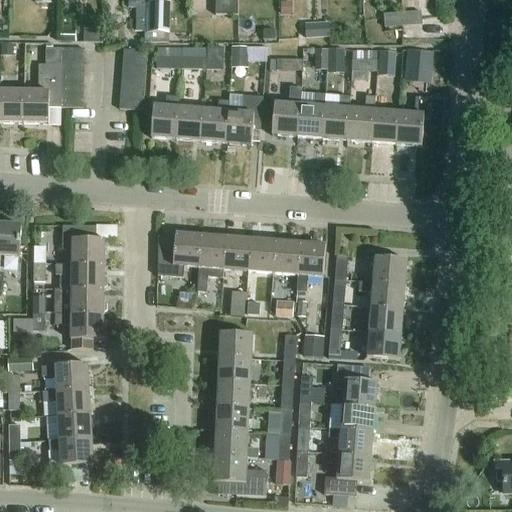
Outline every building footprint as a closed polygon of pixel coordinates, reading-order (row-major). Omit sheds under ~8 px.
[(215,0),(215,17),(227,17),(236,17),(236,0),(215,0)] [(149,4),(149,34),(170,35),(171,4),(149,4)] [(422,13),(403,14),(404,29),(422,27),(422,13)] [(385,30),(404,29),(403,14),(384,16),(385,30)] [(247,38),(259,38),(259,15),(247,15),(247,38)] [(318,26),(319,40),(331,39),(331,25),(318,26)] [(305,26),(306,40),(319,40),(318,26),(305,26)] [(275,32),(263,33),(263,42),(276,42),(275,32)] [(3,47),(3,58),(14,58),(14,47),(3,47)] [(232,62),(232,73),(233,73),(233,70),(249,70),(249,49),(232,48),(232,62)] [(207,52),(207,73),(224,73),(224,62),(224,51),(224,49),(207,49),(207,50),(207,52)] [(157,61),(157,72),(182,73),(183,62),(183,50),(157,50),(157,61)] [(183,62),(182,73),(184,73),(207,73),(207,52),(207,50),(183,50),(183,62)] [(61,62),(85,63),(85,51),(61,51),(61,62)] [(123,65),(147,67),(148,54),(146,55),(124,53),(123,65)] [(316,53),(316,62),(328,62),(328,53),(316,53)] [(328,62),(328,68),(344,68),(344,53),(328,53),(328,62)] [(408,53),(405,83),(431,86),(434,56),(408,53)] [(379,54),(378,77),(394,78),(396,56),(379,54)] [(61,62),(61,67),(61,75),(85,75),(85,63),(61,62)] [(303,74),(303,63),(278,63),(277,74),(303,74)] [(377,75),(377,64),(353,64),(352,75),(377,75)] [(122,77),(146,79),(147,67),(123,65),(122,77)] [(61,67),(40,67),(40,94),(24,94),(24,127),(49,127),(49,110),(60,110),(60,99),(61,87),(61,75),(61,67)] [(61,75),(61,87),(84,87),(85,75),(61,75)] [(121,89),(145,91),(146,79),(122,77),(121,89)] [(84,87),(61,87),(60,99),(84,99),(84,87)] [(121,101),(144,102),(145,91),(121,89),(121,101)] [(291,102),(291,107),(276,106),(273,139),(299,141),(301,108),(300,108),(302,90),(290,89),(289,101),(291,102)] [(0,126),(24,127),(24,94),(0,93),(0,126)] [(244,98),(243,116),(228,115),(226,147),(251,149),(253,131),(261,131),(263,100),(244,98)] [(84,99),(60,99),(60,110),(60,111),(84,111),(84,99)] [(151,142),(177,144),(179,111),(180,100),(167,99),(166,110),(154,109),(151,142)] [(376,114),(375,114),(376,100),(367,99),(366,113),(351,112),(348,144),(373,146),(376,114)] [(179,111),(177,144),(201,145),(204,113),(180,111),(181,100),(180,100),(179,111)] [(144,102),(121,101),(120,113),(143,115),(144,102)] [(400,116),(398,148),(423,150),(425,123),(431,124),(433,102),(417,101),(416,117),(400,116)] [(219,102),(218,114),(204,113),(201,145),(226,147),(228,115),(229,103),(219,102)] [(301,108),(299,141),(323,143),(326,110),(301,108)] [(326,110),(323,143),(348,144),(351,112),(326,110)] [(376,114),(373,146),(398,148),(400,116),(376,114)] [(65,228),(64,252),(64,267),(58,267),(58,268),(105,268),(105,244),(98,244),(98,229),(65,228)] [(3,277),(0,276),(0,262),(0,259),(19,260),(21,231),(0,229),(0,293),(2,294),(3,277)] [(185,271),(199,272),(202,239),(176,237),(176,241),(158,240),(155,279),(180,281),(184,281),(185,271)] [(223,280),(223,274),(226,241),(202,239),(199,272),(197,294),(207,295),(209,279),(223,280)] [(247,291),(248,276),(251,243),(226,241),(223,274),(239,275),(238,290),(247,291)] [(273,278),(276,244),(251,243),(248,276),(273,278)] [(298,280),(300,246),(276,244),(273,278),(298,280)] [(307,296),(308,280),(322,281),(325,248),(300,246),(298,280),(297,295),(307,296)] [(34,268),(46,268),(46,249),(35,249),(34,268)] [(337,258),(335,283),(346,284),(348,259),(337,258)] [(375,261),(373,285),(373,286),(405,289),(407,264),(375,261)] [(46,268),(34,268),(34,284),(45,284),(46,268)] [(58,277),(72,277),(71,292),(71,293),(105,293),(105,292),(108,290),(108,283),(105,281),(105,268),(58,268),(58,277)] [(335,283),(333,308),(344,309),(346,284),(335,283)] [(359,294),(372,295),(370,311),(403,314),(405,289),(373,286),(373,285),(359,284),(359,294)] [(71,292),(56,291),(56,318),(104,318),(104,317),(107,315),(108,308),(104,305),(105,293),(71,293),(71,292)] [(180,295),(179,308),(194,309),(195,296),(180,295)] [(34,318),(46,318),(46,316),(44,316),(45,297),(34,297),(34,318)] [(246,305),(232,303),(231,319),(245,321),(246,305)] [(294,315),(295,304),(279,303),(278,314),(294,315)] [(249,305),(248,318),(260,319),(261,306),(249,305)] [(298,305),(297,319),(306,320),(307,306),(298,305)] [(333,308),(330,333),(341,334),(344,309),(333,308)] [(368,336),(401,339),(403,314),(370,311),(368,336)] [(46,318),(34,318),(33,334),(45,334),(46,318)] [(104,344),(104,318),(56,318),(56,328),(72,328),(71,343),(73,343),(73,353),(93,353),(93,344),(104,344)] [(0,340),(11,341),(11,321),(0,320),(0,340)] [(339,359),(341,334),(330,333),(328,358),(339,359)] [(253,337),(220,336),(219,361),(251,363),(253,337)] [(323,360),(325,338),(306,336),(304,358),(323,360)] [(401,339),(368,336),(366,361),(399,364),(401,339)] [(284,364),(295,365),(296,339),(285,339),(284,364)] [(33,359),(8,360),(9,374),(33,373),(33,359)] [(250,388),(251,363),(219,361),(217,386),(250,388)] [(284,364),(282,389),(293,390),(295,365),(284,364)] [(56,370),(42,371),(43,381),(56,380),(57,395),(90,393),(88,367),(56,370)] [(337,392),(343,392),(342,408),(342,409),(376,411),(378,386),(358,385),(359,372),(339,371),(337,392)] [(9,397),(21,396),(21,378),(9,378),(9,397)] [(300,406),(311,406),(313,381),(302,380),(300,406)] [(249,412),(250,388),(217,386),(216,411),(249,412)] [(282,389),(280,414),(292,415),(293,390),(282,389)] [(57,395),(44,396),(44,407),(58,406),(59,420),(91,417),(90,393),(57,395)] [(21,396),(9,397),(9,413),(21,413),(21,396)] [(300,406),(299,430),(310,431),(311,406),(300,406)] [(331,408),(330,433),(374,436),(376,411),(342,409),(342,408),(331,408)] [(248,437),(249,412),(216,411),(215,436),(248,437)] [(280,414),(279,439),(290,439),(292,415),(280,414)] [(59,420),(60,442),(60,444),(93,442),(91,417),(59,420)] [(9,428),(9,447),(21,447),(20,428),(9,428)] [(299,430),(297,455),(308,456),(310,431),(299,430)] [(340,440),(339,458),(372,461),(374,436),(330,433),(329,439),(340,440)] [(215,436),(214,460),(247,462),(259,462),(259,452),(247,451),(248,437),(215,436)] [(279,439),(277,464),(288,464),(290,439),(279,439)] [(95,468),(93,442),(60,444),(60,442),(49,443),(50,453),(61,453),(62,470),(95,468)] [(21,462),(21,447),(9,447),(10,477),(20,477),(19,462),(21,462)] [(307,481),(308,456),(297,455),(295,481),(307,481)] [(372,461),(339,458),(337,484),(323,482),(321,496),(355,499),(356,485),(370,486),(372,461)] [(246,474),(247,462),(214,460),(213,486),(235,487),(235,499),(265,500),(266,475),(246,474)] [(287,490),(288,464),(277,464),(276,489),(287,490)] [(511,466),(503,466),(504,499),(511,498),(511,466)]
